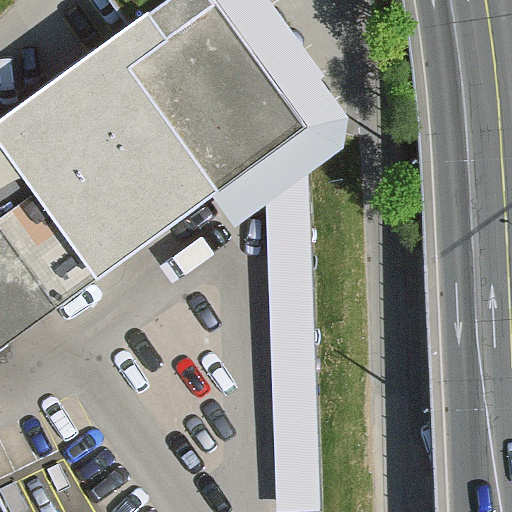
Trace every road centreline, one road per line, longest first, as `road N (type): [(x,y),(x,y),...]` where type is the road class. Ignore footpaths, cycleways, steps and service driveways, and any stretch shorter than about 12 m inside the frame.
road 1 (primary): [(504,511),(481,88),(467,0)]
road 2 (unclassified): [(365,0),(384,158),(398,511)]
